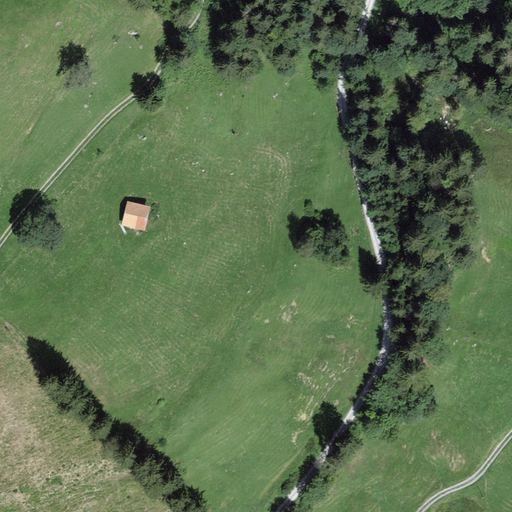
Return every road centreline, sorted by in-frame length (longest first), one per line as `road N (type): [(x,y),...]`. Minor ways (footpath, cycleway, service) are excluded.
road 1 (track): [(274,511),(358,403),(381,357),(379,256),(340,103),(345,61),(369,0)]
road 2 (track): [(0,246),(153,76),(200,0)]
